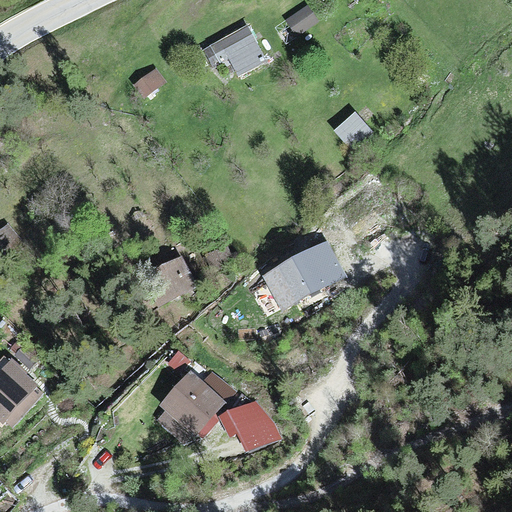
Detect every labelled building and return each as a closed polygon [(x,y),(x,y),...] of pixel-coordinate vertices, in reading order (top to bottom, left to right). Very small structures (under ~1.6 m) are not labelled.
[(301,9),(283,24),(296,40),(315,25),(301,9)] [(267,68),(245,29),(202,54),(213,74),(229,65),(240,84),(267,68)] [(355,115),(332,136),(351,156),(374,135),(355,115)] [(308,255),(274,274),(293,308),(327,290),(308,255)] [(198,287),(182,260),(149,279),(164,306),(198,287)] [(36,390),(9,366),(0,376),(0,430),(1,431),(36,390)] [(194,375),(160,411),(192,441),(224,407),(204,389),(206,386),(194,375)] [(259,402),(217,422),(227,444),(237,440),(244,455),(277,440),(259,402)]
